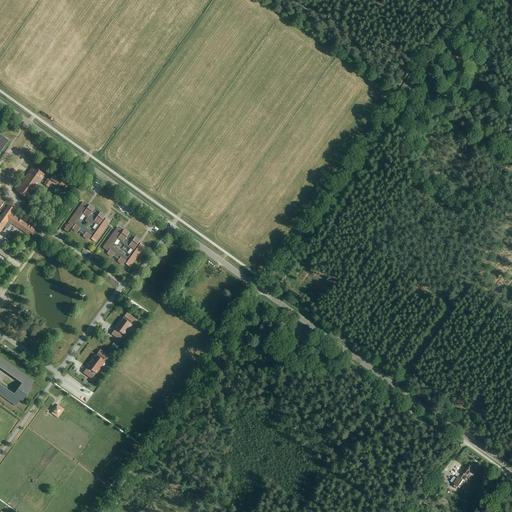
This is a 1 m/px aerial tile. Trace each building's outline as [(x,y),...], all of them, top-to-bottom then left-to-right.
[(0,153),(9,141),(0,134),(0,153)] [(44,175),(33,167),(33,168),(32,168),(15,191),(27,200),(42,179),(41,179),(44,175)] [(44,183),(43,184),(47,186),(48,187),(50,184),(51,183),(52,181),(57,184),(56,186),(62,190),(65,185),(61,182),(61,183),(59,182),(62,179),(56,175),(54,174),(50,179),(48,177),(44,183)] [(52,191),(50,195),(62,203),(64,200),(66,198),(60,193),(58,195),(52,191)] [(83,202),(82,203),(81,204),(79,207),(68,223),(69,224),(73,227),(73,228),(72,228),(77,232),(78,232),(78,231),(84,235),(83,236),(88,240),(89,238),(94,242),(95,242),(107,225),(109,222),(104,218),(105,216),(100,213),(100,212),(99,214),(93,210),(94,208),(89,205),(88,206),(83,202)] [(30,237),(30,236),(38,241),(41,236),(34,231),(35,230),(11,214),(14,210),(8,205),(0,217),(0,232),(4,227),(7,229),(11,224),(18,228),(30,237)] [(123,231),(117,227),(117,228),(115,230),(103,247),(103,248),(108,252),(107,253),(112,257),(113,256),(118,260),(117,261),(123,265),(124,263),(129,267),(129,266),(139,253),(144,247),(144,246),(139,243),(140,241),(135,237),(134,237),(133,239),(128,235),(129,233),(124,230),(123,231)] [(0,254),(7,259),(10,254),(0,247),(0,254)] [(221,294),(209,284),(204,290),(206,293),(205,295),(214,302),(221,294)] [(14,314),(17,310),(10,304),(7,309),(14,314)] [(134,319),(126,313),(123,318),(121,317),(114,328),(115,329),(111,334),(119,340),(123,334),(124,335),(132,325),(131,324),(134,319)] [(109,356),(100,350),(96,355),(95,354),(86,367),(87,367),(83,373),(91,379),(95,373),(96,374),(109,356)] [(0,395),(16,406),(21,400),(22,401),(31,389),(29,388),(34,381),(0,357),(0,395)] [(58,405),(51,413),(58,418),(64,409),(58,405)] [(463,475),(461,478),(459,477),(454,484),(459,487),(463,480),(464,481),(467,477),(470,472),(474,475),(477,471),(473,469),(474,468),(467,464),(461,473),(463,475)] [(441,480),(438,484),(446,490),(448,486),(441,480)]
